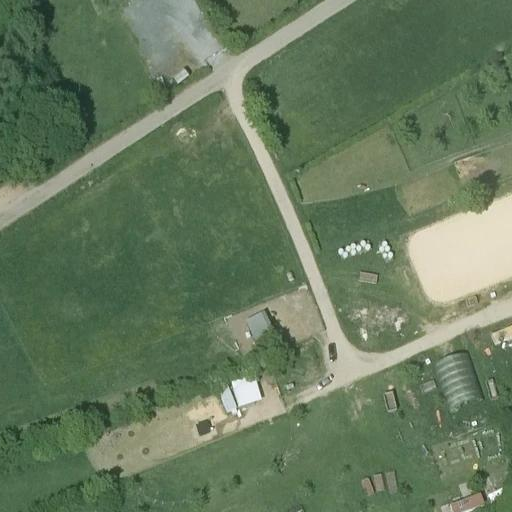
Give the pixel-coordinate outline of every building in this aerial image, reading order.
[(267,314),(250,322),(258,341),(276,332),(267,314)] [(480,405),(472,358),(440,363),(448,411),(480,405)] [(258,377),(235,383),(243,409),(266,402),(258,377)] [(128,382),(105,393),(115,413),(138,402),(128,382)] [(229,412),(241,409),(234,384),(222,388),(229,412)]
